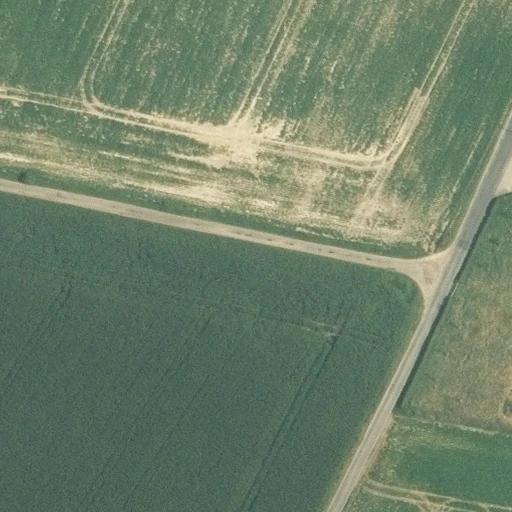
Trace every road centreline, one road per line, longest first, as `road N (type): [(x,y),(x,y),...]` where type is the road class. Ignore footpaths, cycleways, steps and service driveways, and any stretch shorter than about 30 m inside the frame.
road 1 (unclassified): [(449,277),(0,182)]
road 2 (unclassified): [(449,277),(336,511)]
road 3 (unclassified): [(511,140),(449,277)]
